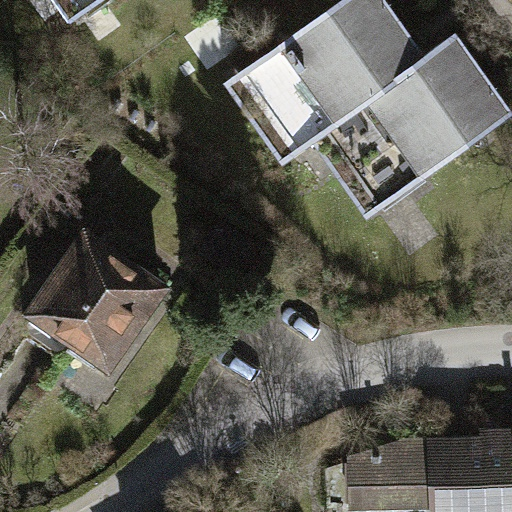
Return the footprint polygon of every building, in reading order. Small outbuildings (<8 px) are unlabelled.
[(57,0),(72,19),(98,0),(57,0)] [(386,0),(339,0),(227,81),(283,159),(314,137),(426,56),(386,0)] [(314,137),(369,213),(511,109),(457,33),(426,56),(314,137)] [(103,358),(110,361),(162,287),(87,234),(27,321),(28,334),(56,353),(67,352),(68,349),(96,368),(103,358)] [(511,511),(511,431),(501,432),(501,439),(433,441),(435,506),(435,511),(511,511)] [(356,507),(435,506),(433,441),(356,461),(356,507)]
